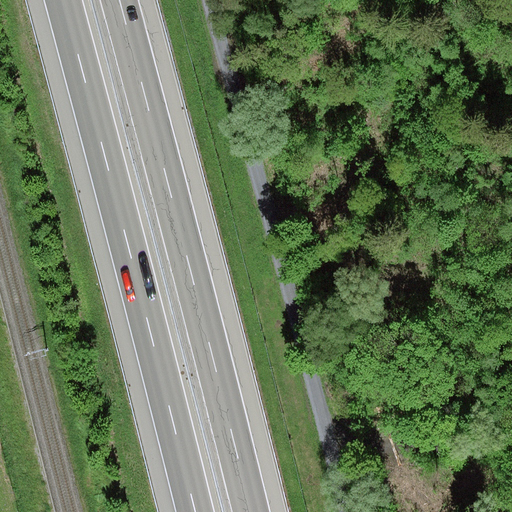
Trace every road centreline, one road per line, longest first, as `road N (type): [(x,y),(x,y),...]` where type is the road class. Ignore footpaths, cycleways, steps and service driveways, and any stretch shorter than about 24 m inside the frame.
road 1 (track): [(211,0),(347,511)]
road 2 (motorway): [(63,0),(196,511)]
road 3 (motorway): [(254,511),(188,219),(126,0)]
